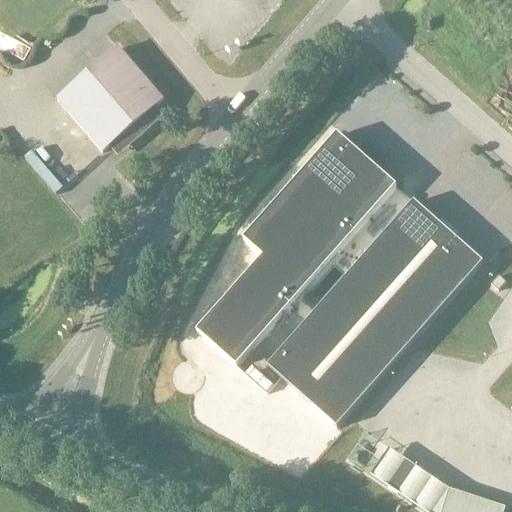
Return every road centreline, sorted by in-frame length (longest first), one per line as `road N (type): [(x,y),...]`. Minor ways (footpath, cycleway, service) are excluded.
road 1 (unclassified): [(90,346),(158,215),(237,112)]
road 2 (unclassified): [(337,0),(511,156)]
road 3 (unclassified): [(135,0),(237,112)]
road 4 (unclassified): [(237,112),(335,0)]
road 5 (secondary): [(61,448),(192,511)]
